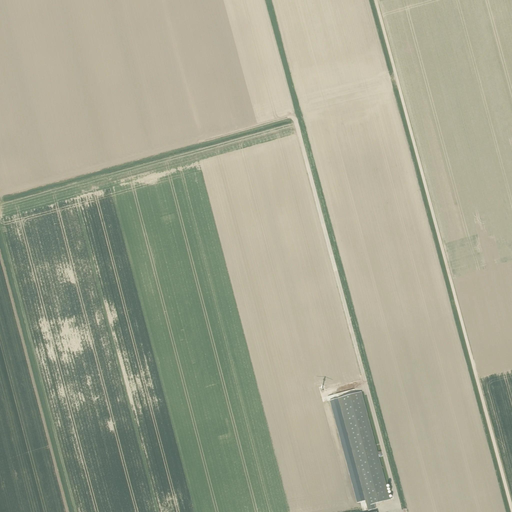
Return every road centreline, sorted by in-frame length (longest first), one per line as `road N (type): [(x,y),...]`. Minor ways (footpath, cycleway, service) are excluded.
road 1 (track): [(511,511),(375,0)]
road 2 (track): [(335,270),(294,118),(204,142)]
